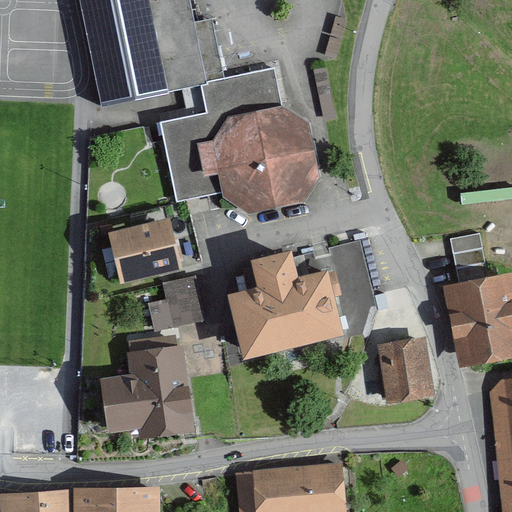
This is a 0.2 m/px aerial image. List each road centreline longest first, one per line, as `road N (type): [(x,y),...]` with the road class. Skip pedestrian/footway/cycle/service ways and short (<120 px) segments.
road 1 (residential): [(462,431),(290,447),(169,469),(0,472)]
road 2 (residential): [(379,0),(358,94),(363,149),(376,201),(431,307),(453,385)]
road 3 (unknown): [(348,440),(391,326),(422,290)]
